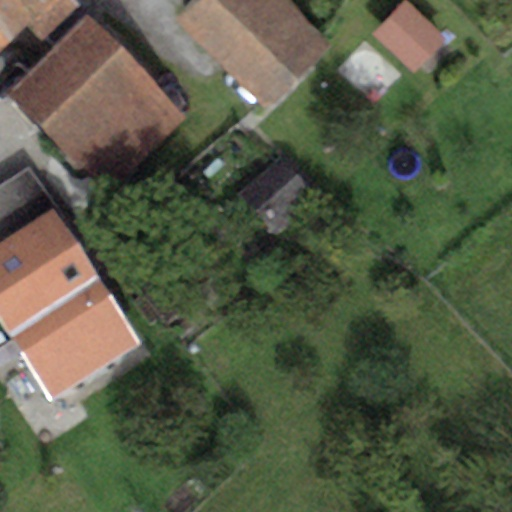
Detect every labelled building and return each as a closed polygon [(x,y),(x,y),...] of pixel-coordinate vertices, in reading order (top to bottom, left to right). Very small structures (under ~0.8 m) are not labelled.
[(48,0),(0,0),(0,65),(3,68),(62,14),(48,0)] [(193,0),(175,20),(265,106),(326,44),(289,0),(193,0)] [(406,0),(404,0),(371,34),(411,72),(445,37),(406,0)] [(90,40),(50,78),(133,167),(174,130),(90,40)] [(50,78),(8,117),(91,205),(133,167),(50,78)] [(282,166),(239,206),(272,243),(316,204),(282,166)] [(0,194),(0,265),(53,232),(84,281),(92,277),(29,176),(0,194)] [(0,265),(0,333),(50,413),(134,361),(84,281),(53,232),(0,265)]
